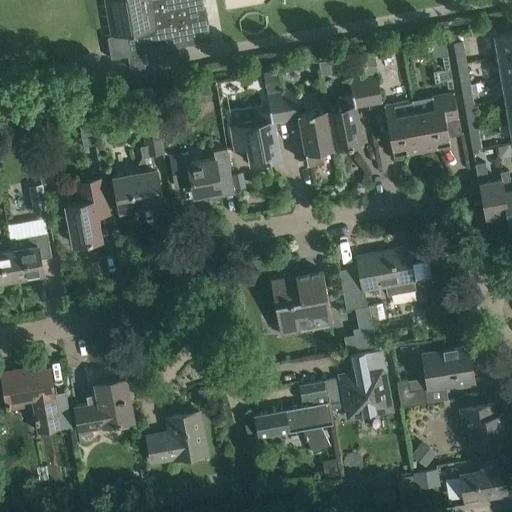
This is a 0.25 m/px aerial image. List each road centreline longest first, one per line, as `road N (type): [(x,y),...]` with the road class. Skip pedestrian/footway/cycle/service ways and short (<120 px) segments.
road 1 (residential): [(169,308),(207,238),(404,201),(427,209),(483,303)]
road 2 (residential): [(0,338),(169,308)]
road 3 (residential): [(169,308),(186,337),(215,361),(240,420)]
